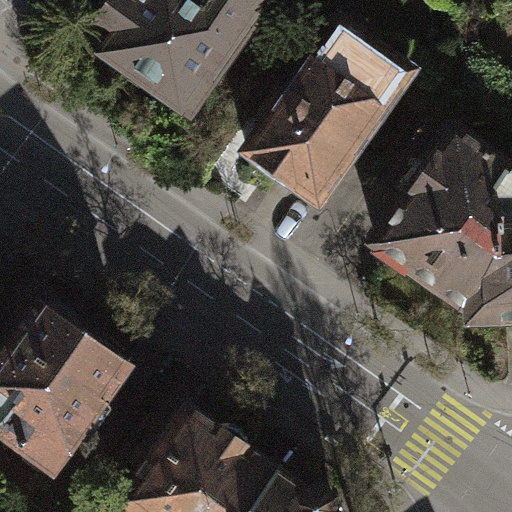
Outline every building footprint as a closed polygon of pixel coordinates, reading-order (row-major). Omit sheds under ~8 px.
[(192,107),(263,0),(108,0),(95,21),(108,30),(109,51),(192,107)] [(322,200),(414,68),(339,15),(246,147),(322,200)] [(483,197),(505,161),(454,125),(372,243),(467,304),(504,302),(499,211),(483,197)] [(511,163),(505,161),(483,197),(499,211),(504,302),(505,312),(511,311),(511,163)] [(131,358),(39,296),(0,353),(0,432),(54,470),(131,358)] [(245,511),(278,464),(186,401),(118,497),(141,511),(245,511)] [(305,485),(278,464),(245,511),(337,511),(337,488),(320,478),(305,485)]
